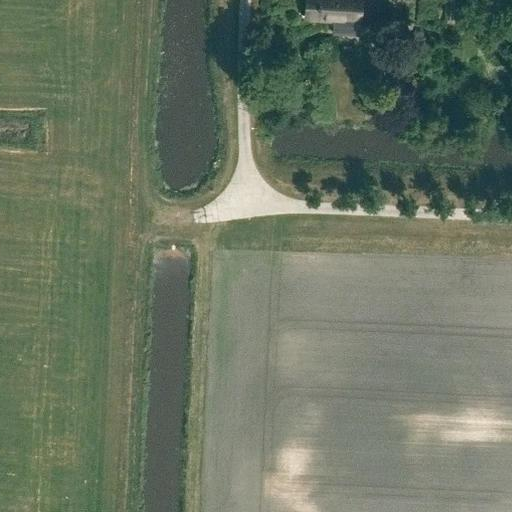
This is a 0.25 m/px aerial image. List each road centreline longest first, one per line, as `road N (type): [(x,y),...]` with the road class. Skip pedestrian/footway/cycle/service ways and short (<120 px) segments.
road 1 (unclassified): [(245,206),(511,216)]
road 2 (unclassified): [(245,206),(247,0)]
